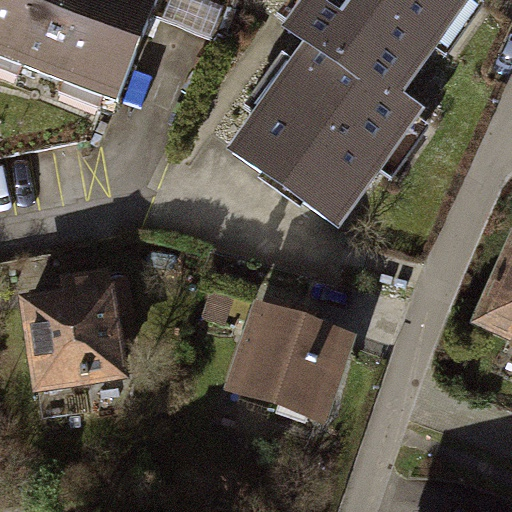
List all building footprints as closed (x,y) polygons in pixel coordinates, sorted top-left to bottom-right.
[(0,0),(0,67),(118,113),(158,12),(126,0),(0,0)] [(313,57),(404,122),(483,12),(465,0),(332,0),(299,47),(313,57)] [(232,169),(337,244),(418,132),(404,122),(313,57),(232,169)] [(511,279),(486,337),(511,349),(511,279)] [(26,317),(42,406),(132,393),(118,299),(113,299),(110,281),(70,288),(74,308),(26,317)] [(272,322),(242,407),(320,434),(350,349),(272,322)]
